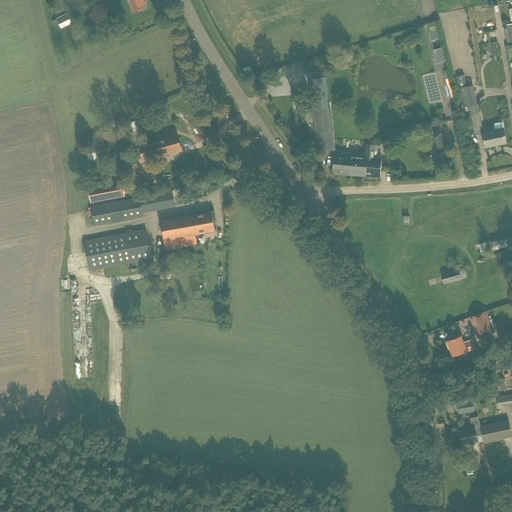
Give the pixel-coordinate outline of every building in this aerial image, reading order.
[(128,0),(132,12),(147,8),(144,0),(128,0)] [(56,18),(61,28),(71,23),(67,13),(56,18)] [(437,31),(429,32),(431,41),(439,39),(437,31)] [(497,44),(489,46),(491,56),(499,54),(497,44)] [(436,63),(444,61),(441,47),(433,49),(436,63)] [(468,106),(473,128),(482,127),(473,85),(466,86),(464,74),(456,76),(462,108),(468,106)] [(310,112),(311,118),(314,118),(316,133),(333,132),(330,107),(328,107),(325,77),(309,79),(312,109),(314,109),(314,111),(310,112)] [(136,121),(130,123),(132,131),(139,130),(136,121)] [(495,129),(482,131),(485,147),(506,143),(502,123),(500,122),(495,123),(494,125),(495,129)] [(123,127),(117,129),(120,136),(125,133),(123,127)] [(429,135),(433,152),(446,149),(445,143),(444,143),(441,132),(429,135)] [(134,149),(137,159),(143,157),(144,161),(181,149),(176,135),(167,138),(167,137),(139,144),(140,147),(134,149)] [(332,174),(380,178),(382,158),(381,158),(382,154),(377,154),(378,145),(366,143),(365,153),(335,150),(332,174)] [(127,167),(133,187),(143,184),(137,164),(127,167)] [(90,206),(94,225),(144,215),(143,212),(175,206),(172,190),(90,206)] [(215,231),(212,212),(160,220),(165,250),(191,246),(197,245),(195,235),(215,231)] [(125,230),(126,232),(83,240),(89,271),(152,259),(146,228),(133,231),(133,228),(125,230)] [(478,245),(481,253),(503,247),(501,240),(491,242),(491,241),(478,245)] [(441,274),(443,283),(466,277),(464,268),(441,274)] [(216,300),(216,309),(225,308),(225,300),(216,300)] [(494,332),(486,311),(469,317),(470,319),(472,318),(474,323),(472,324),(477,338),(494,332)] [(447,341),(453,356),(475,348),(472,340),(464,342),(461,336),(447,341)] [(511,393),(496,397),(497,406),(511,402),(511,393)] [(457,403),(459,413),(474,411),(473,401),(457,403)] [(483,441),(478,417),(470,418),(472,428),(460,431),(463,444),(469,442),(469,444),(483,441)] [(478,417),(483,441),(484,443),(511,436),(511,437),(511,436),(511,435),(508,420),(480,427),(478,417)]
